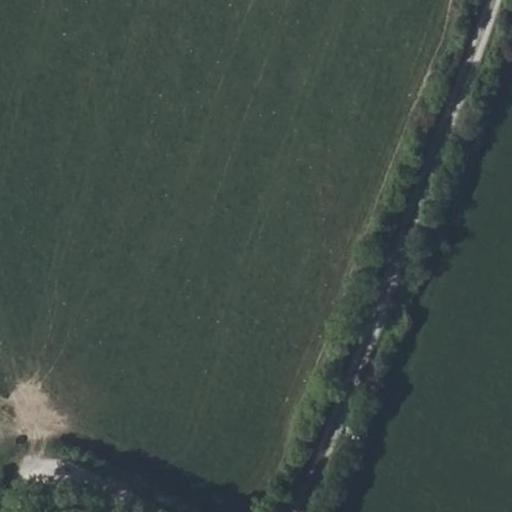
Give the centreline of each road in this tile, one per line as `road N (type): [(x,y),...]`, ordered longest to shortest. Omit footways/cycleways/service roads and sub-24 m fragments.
road 1 (track): [(494,0),(289,511)]
road 2 (track): [(162,511),(72,461),(15,476),(8,511)]
